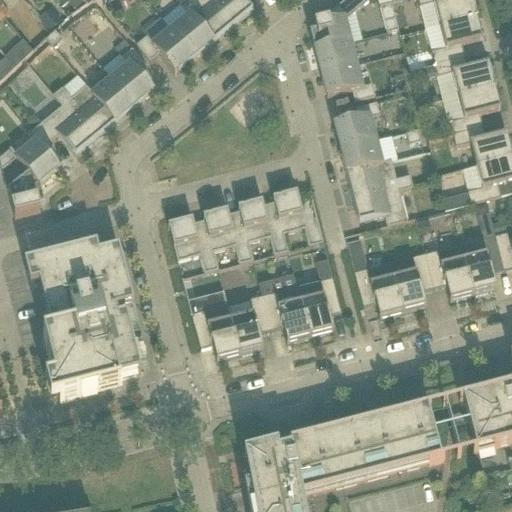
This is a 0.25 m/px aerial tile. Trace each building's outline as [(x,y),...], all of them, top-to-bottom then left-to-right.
[(79,0),(64,0),(74,13),(84,6),(79,0)] [(81,0),(87,8),(98,0),(81,0)] [(197,0),(183,12),(190,19),(212,47),(232,31),(206,0),(197,0)] [(206,0),(232,31),(252,14),(239,0),(206,0)] [(312,41),(313,45),(315,55),(350,46),(345,25),(375,0),(350,0),(323,23),(324,27),(314,30),(317,39),(312,41)] [(389,0),(376,0),(379,10),(391,7),(389,0)] [(476,21),(470,0),(461,0),(450,3),(448,0),(416,0),(419,11),(432,8),(439,30),(476,21)] [(392,8),(380,11),(387,37),(399,34),(392,8)] [(0,12),(0,15),(5,21),(10,18),(4,10),(0,12)] [(51,11),(38,21),(48,34),(61,24),(51,11)] [(194,62),(212,47),(190,19),(189,20),(171,35),(194,62)] [(445,54),(431,57),(434,69),(465,61),(462,50),(482,44),(476,21),(439,30),(444,52),(445,54)] [(47,43),(48,44),(55,52),(63,44),(55,35),(47,43)] [(194,62),(171,35),(153,49),(147,42),(137,50),(150,66),(159,58),(175,78),(194,62)] [(15,73),(33,56),(22,45),(4,62),(5,63),(15,73)] [(350,46),(315,55),(321,79),(356,70),(350,46)] [(111,84),(134,112),(153,96),(137,77),(145,69),(132,54),(122,62),(129,69),(111,84)] [(465,61),(434,69),(434,71),(437,81),(451,78),(457,101),(494,91),(489,68),(468,73),(465,61)] [(0,87),(15,73),(5,63),(0,66),(0,87)] [(356,70),(321,79),(327,103),(352,96),(355,107),(375,102),(372,90),(362,92),(356,70)] [(424,72),(411,76),(414,90),(427,86),(424,72)] [(115,127),(134,112),(111,84),(92,99),(115,127)] [(463,124),(449,128),(452,140),(483,132),(480,120),(500,114),(494,91),(457,101),(463,124)] [(57,97),(53,100),(62,111),(66,108),(96,143),(115,127),(92,99),(86,92),(71,104),(62,93),(57,97)] [(62,111),(38,131),(51,147),(59,140),(75,160),(96,143),(66,108),(62,111)] [(335,130),(341,154),(376,145),(370,123),(380,120),(376,108),(356,113),(359,124),(335,130)] [(16,162),(17,162),(29,178),(39,190),(58,174),(42,154),(51,147),(38,131),(28,139),(34,147),(16,162)] [(511,161),(511,159),(507,138),(486,144),(483,132),(452,140),(455,153),(469,149),(475,172),(511,161)] [(407,138),(410,149),(421,146),(418,135),(407,138)] [(376,145),(341,154),(347,177),(382,168),(376,145)] [(17,162),(16,162),(10,154),(0,162),(0,166),(2,174),(17,162)] [(481,195),(468,198),(471,210),(487,206),(494,204),(501,202),(498,190),(511,186),(511,161),(475,172),(481,195)] [(347,177),(353,202),(411,187),(410,181),(396,184),(391,165),(382,168),(347,177)] [(43,205),(39,190),(29,178),(7,196),(14,223),(40,216),(38,207),(43,205)] [(411,187),(353,202),(360,227),(384,221),(387,231),(407,226),(399,196),(413,192),(411,187)] [(292,198),(273,203),(274,208),(282,239),(283,238),(304,233),(309,251),(323,248),(310,198),(298,201),(297,197),(292,198)] [(458,213),(455,201),(442,204),(445,216),(458,213)] [(257,207),(238,212),(239,217),(247,248),(248,247),(270,242),(274,260),(288,257),(283,238),(282,239),(274,208),(263,210),(262,206),(257,207)] [(489,218),(486,206),(474,210),(477,221),(489,218)] [(222,216),(203,221),(204,226),(212,257),(214,256),(235,251),(239,269),(253,266),(248,247),(247,248),(239,217),(229,219),(227,215),(222,216)] [(187,225),(168,230),(177,266),(200,260),(205,278),(218,275),(214,256),(212,257),(204,226),(193,228),(192,224),(187,225)] [(506,224),(492,228),(496,240),(509,237),(506,224)] [(507,238),(495,242),(496,245),(504,276),(511,273),(511,251),(511,252),(507,238)] [(483,245),(460,251),(461,254),(463,264),(473,302),(496,295),(492,279),(504,276),(496,245),(495,242),(483,245)] [(350,247),(354,275),(369,273),(365,245),(350,247)] [(34,266),(24,269),(30,291),(39,288),(52,339),(43,341),(46,352),(54,385),(45,388),(51,409),(60,406),(60,407),(97,397),(95,389),(141,377),(131,338),(139,336),(140,339),(141,339),(119,254),(110,257),(108,247),(96,250),(58,260),(57,260),(34,266)] [(460,251),(425,260),(434,294),(446,291),(450,308),(473,302),(463,264),(461,254),(460,251)] [(415,277),(393,282),(403,320),(426,314),(422,297),(434,294),(425,260),(412,263),(412,267),(415,277)] [(368,274),(354,278),(355,282),(363,312),(375,309),(380,326),(403,320),(393,282),(390,269),(368,274)] [(319,287),(297,293),(301,307),(310,344),(333,338),(329,321),(341,318),(332,283),(332,284),(320,287),(319,287)] [(274,299),(262,302),(271,336),(283,333),(287,350),(310,344),(301,307),(297,293),(274,299)] [(223,297),(188,306),(191,320),(200,354),(201,354),(213,351),(217,368),(240,362),(230,324),(227,312),(227,311),(226,311),(223,297)] [(252,318),(230,324),(240,362),(263,356),(259,339),(271,336),(262,302),(261,302),(249,305),(249,306),(252,318)] [(511,359),(511,360),(511,365),(511,390),(460,404),(460,405),(463,404),(476,455),(473,456),(474,457),(511,447),(511,359)] [(304,511),(302,502),(444,465),(444,464),(441,464),(428,414),(431,413),(430,412),(244,460),(245,463),(246,463),(251,489),(244,491),(247,511),(304,511)]
